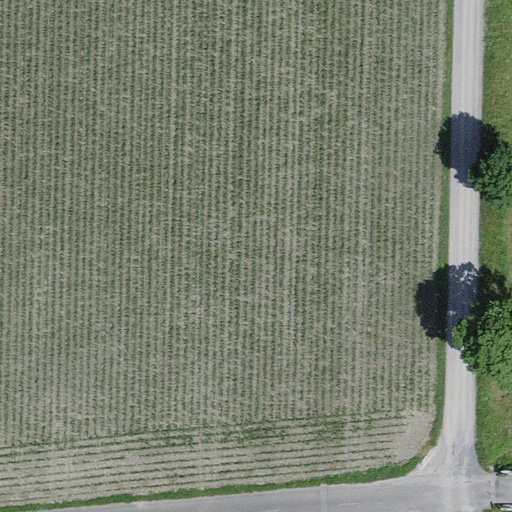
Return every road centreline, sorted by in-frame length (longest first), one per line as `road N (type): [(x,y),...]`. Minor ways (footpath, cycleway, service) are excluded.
road 1 (track): [(483,0),(472,511)]
road 2 (unclassified): [(226,511),(511,486)]
